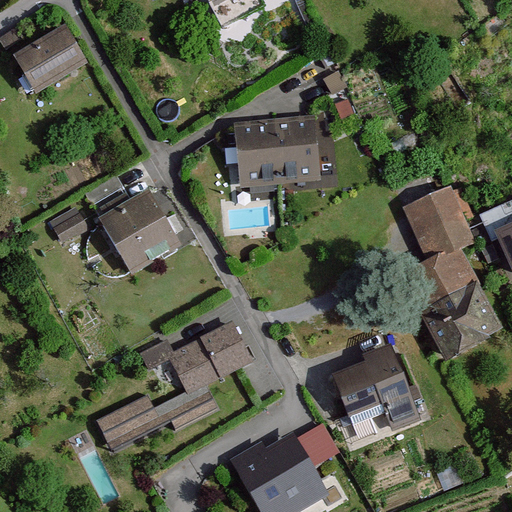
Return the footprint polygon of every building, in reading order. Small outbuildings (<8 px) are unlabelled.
[(230,0),(211,0),(216,8),(230,0)] [(19,56),(40,93),(92,64),(71,27),(19,56)] [(317,124),(238,130),(243,191),(321,185),(317,124)] [(105,219),(135,275),(189,246),(158,190),(105,219)] [(473,245),(452,196),(408,215),(429,264),(473,245)] [(511,214),(483,226),(503,276),(511,272),(511,214)] [(54,229),(63,245),(88,232),(80,216),(54,229)] [(407,283),(442,360),(498,335),(463,258),(407,283)] [(176,360),(168,343),(140,357),(155,386),(176,375),(186,394),(189,400),(206,391),(253,367),(234,330),(176,360)] [(375,401),(387,433),(420,421),(391,345),(361,356),(366,369),(337,380),(349,411),(375,401)] [(147,400),(98,425),(112,454),(172,424),(175,431),(216,410),(206,391),(189,400),(186,394),(154,412),(147,400)] [(313,421),(285,436),(300,464),(328,449),(313,421)] [(220,458),(248,511),(277,511),(313,492),(300,464),(285,436),(283,431),(254,446),(252,441),(220,458)]
